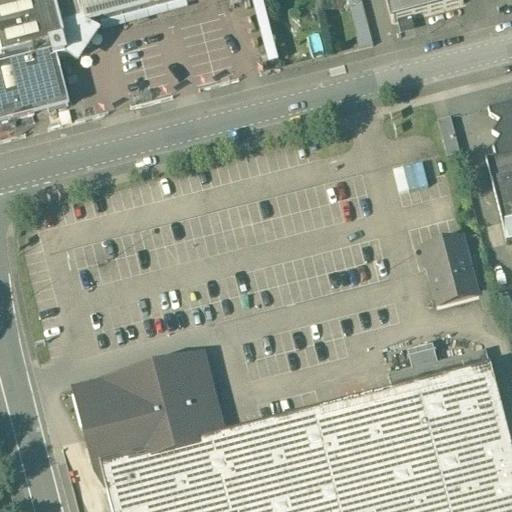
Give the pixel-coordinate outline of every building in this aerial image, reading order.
[(0,0),(0,55),(2,62),(53,49),(56,60),(68,57),(75,62),(94,35),(86,30),(84,24),(175,0),(0,0)] [(386,0),(393,23),(461,5),(460,0),(386,0)] [(0,124),(68,107),(56,60),(53,49),(2,62),(0,55),(0,124)] [(511,102),(487,109),(489,117),(499,123),(491,134),(499,139),(492,149),(495,157),(511,152),(511,102)] [(450,119),(437,122),(446,158),(459,155),(450,119)] [(511,152),(495,157),(485,160),(501,223),(511,220),(511,152)] [(511,220),(501,223),(505,242),(511,240),(511,220)] [(461,244),(425,254),(438,307),(475,297),(461,244)] [(221,437),(100,469),(111,511),(511,511),(511,453),(489,367),(221,437)] [(96,454),(100,469),(221,437),(217,422),(96,454)]
